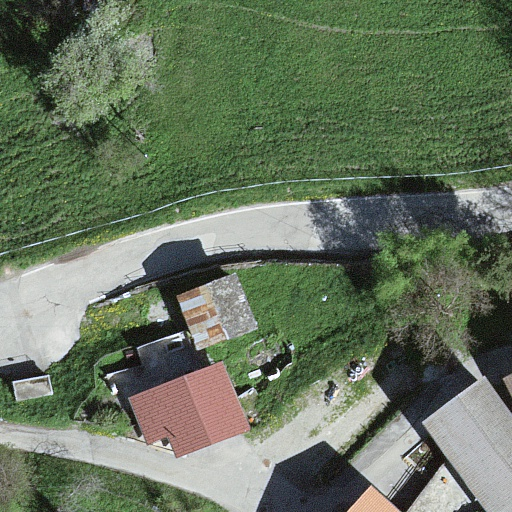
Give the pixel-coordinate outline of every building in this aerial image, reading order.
[(237,273),(178,295),(199,350),(257,329),(237,273)] [(223,363),(129,399),(150,439),(171,431),(179,454),(245,429),(223,363)] [(51,376),(15,384),(18,400),(55,393),(51,376)] [(511,511),(511,418),(484,379),(425,421),(488,511),(511,511)] [(403,511),(371,484),(346,511),(403,511)]
